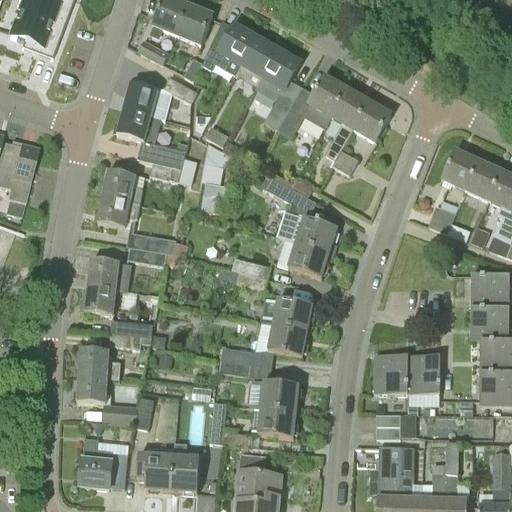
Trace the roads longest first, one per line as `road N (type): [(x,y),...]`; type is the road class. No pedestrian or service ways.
road 1 (residential): [(327,511),(331,414),(350,311),(438,103)]
road 2 (residential): [(49,370),(60,250),(86,129)]
road 3 (residential): [(438,103),(258,0)]
road 4 (residential): [(48,511),(49,370)]
road 5 (residential): [(86,129),(128,0)]
